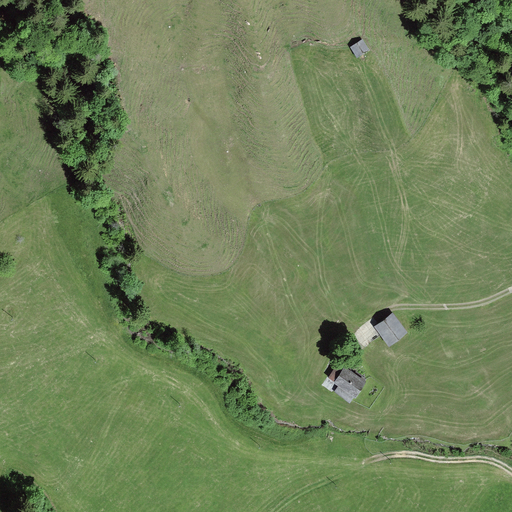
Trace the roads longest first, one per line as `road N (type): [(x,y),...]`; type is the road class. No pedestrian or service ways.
road 1 (track): [(355,338),(390,307),(480,306),(511,289)]
road 2 (track): [(511,468),(401,452),(375,461)]
